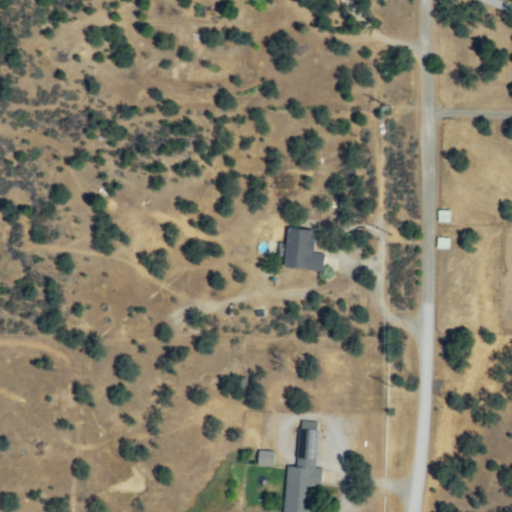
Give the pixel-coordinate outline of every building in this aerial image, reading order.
[(452,210),(438,210),(438,222),(452,222),(452,210)] [(325,270),(326,253),(315,252),(316,229),(289,227),(288,243),(281,242),(280,255),(286,256),(285,267),(325,270)] [(450,248),(450,237),(437,237),(436,248),(450,248)] [(313,511),(315,484),(323,485),(324,468),(316,467),(319,421),(301,420),(298,466),(287,466),(284,511),(313,511)] [(276,451),(259,450),(259,465),(275,466),(276,451)]
